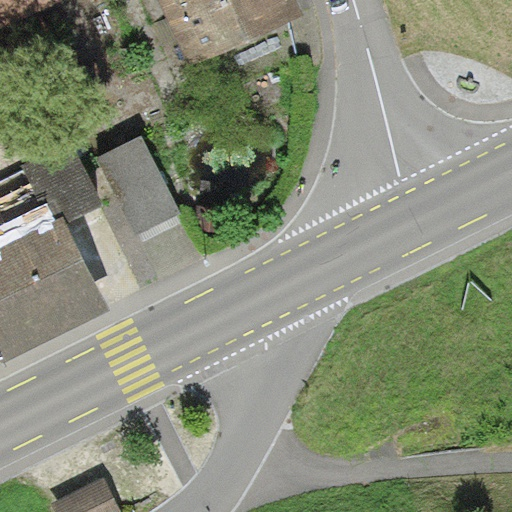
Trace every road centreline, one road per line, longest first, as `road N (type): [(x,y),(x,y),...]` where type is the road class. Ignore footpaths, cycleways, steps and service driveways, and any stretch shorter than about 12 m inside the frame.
road 1 (primary): [(0,422),(265,288)]
road 2 (residential): [(265,288),(268,365),(236,455),(205,499),(184,511)]
road 3 (residential): [(418,214),(355,0)]
road 4 (primary): [(265,288),(418,214)]
